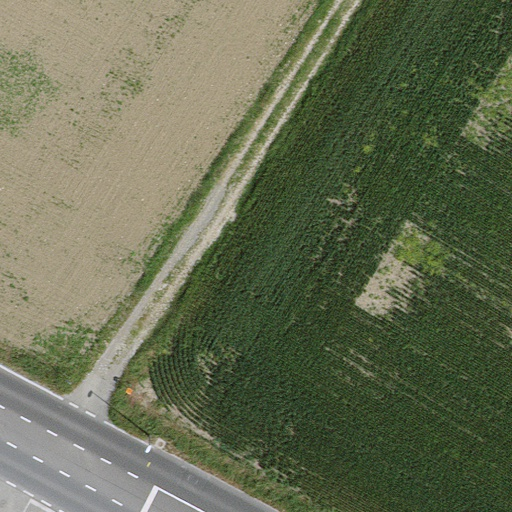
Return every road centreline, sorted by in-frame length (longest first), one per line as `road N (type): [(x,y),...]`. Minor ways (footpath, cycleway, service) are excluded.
road 1 (track): [(345,0),(60,452)]
road 2 (secondary): [(171,511),(60,452)]
